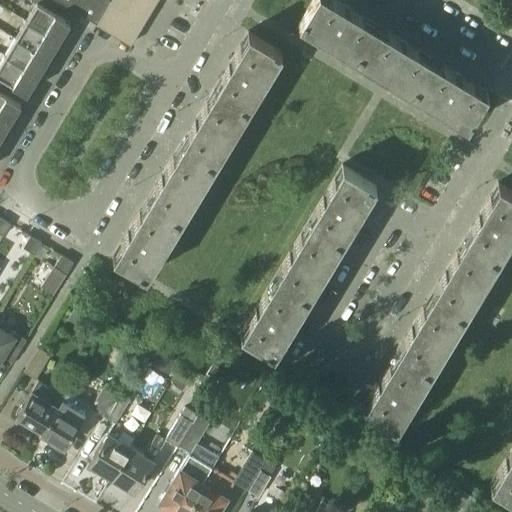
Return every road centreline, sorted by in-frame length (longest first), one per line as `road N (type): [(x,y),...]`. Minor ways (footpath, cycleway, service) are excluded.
road 1 (residential): [(169,88),(98,45),(12,184),(83,228)]
road 2 (residential): [(425,229),(393,210),(312,344),(344,362)]
road 3 (residential): [(83,228),(169,88)]
road 4 (residential): [(425,229),(511,90)]
road 5 (residential): [(344,362),(425,229)]
